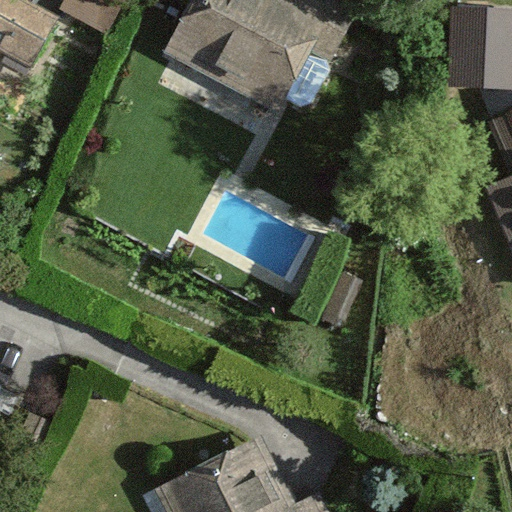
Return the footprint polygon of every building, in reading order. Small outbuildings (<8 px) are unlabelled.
[(16,0),(0,0),(0,44),(27,58),(44,14),(16,0)] [(70,0),(104,20),(116,0),(70,0)] [(203,0),(176,50),(279,106),(313,42),(330,52),(356,3),(349,0),(203,0)] [(511,16),(457,14),(454,73),(511,76),(511,16)] [(511,119),(500,125),(511,152),(511,176),(487,187),(511,244),(511,119)] [(292,511),(262,448),(170,492),(179,511),(325,511),(320,502),(299,511),(292,511)]
